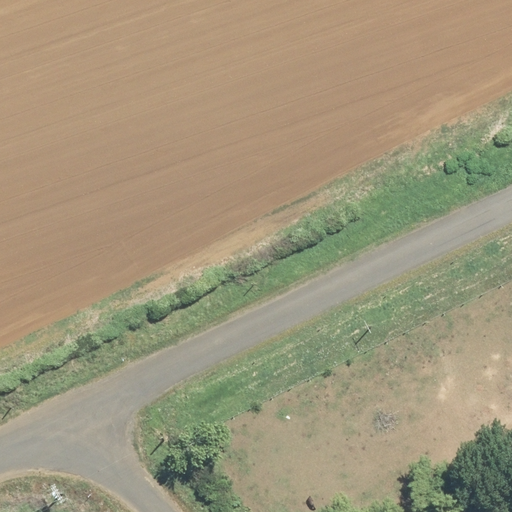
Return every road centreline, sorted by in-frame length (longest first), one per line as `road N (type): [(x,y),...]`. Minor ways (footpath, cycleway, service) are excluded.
road 1 (unclassified): [(57,448),(121,395),(511,207)]
road 2 (unclassified): [(162,511),(119,471),(57,448)]
